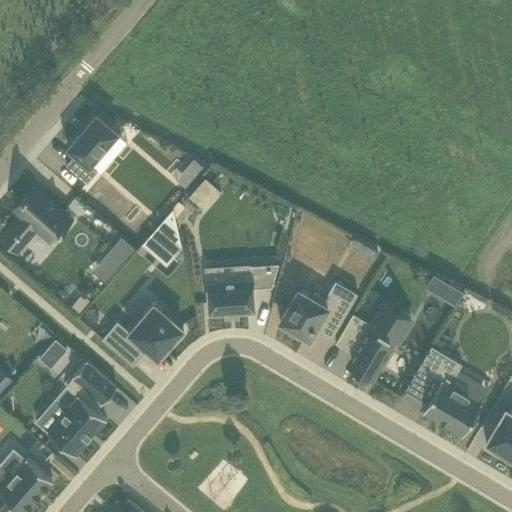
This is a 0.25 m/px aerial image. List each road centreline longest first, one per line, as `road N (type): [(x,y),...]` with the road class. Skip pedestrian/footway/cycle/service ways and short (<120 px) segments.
road 1 (residential): [(111,467),(201,359),(224,346),(262,353),(511,503)]
road 2 (unclassified): [(0,168),(142,0)]
